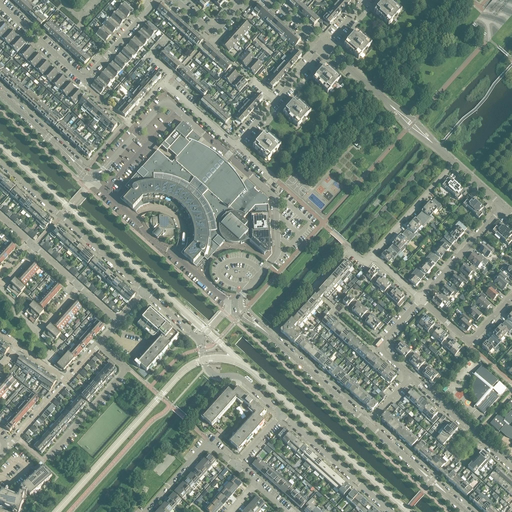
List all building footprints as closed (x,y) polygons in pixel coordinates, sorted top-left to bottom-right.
[(28,0),(27,0),(21,8),(25,12),(32,3),(28,0)] [(208,0),(203,0),(200,4),(204,8),(208,3),(210,5),(212,5),(211,1),(210,1),(208,0)] [(348,4),(342,0),(339,0),(337,2),(344,9),(348,4)] [(388,25),(402,11),(389,0),(384,0),(374,12),(388,25)] [(299,1),(293,7),(297,11),(303,4),(299,1)] [(125,2),(121,6),(130,14),(134,10),(125,2)] [(344,9),(337,2),(334,7),(341,13),(344,9)] [(32,3),(25,12),(29,15),(35,8),(36,7),(32,3)] [(156,11),(160,15),(166,8),(162,4),(156,11)] [(254,10),(258,14),(264,8),(260,4),(254,10)] [(303,4),(297,11),(302,15),(308,8),(303,4)] [(121,6),(118,10),(116,7),(115,8),(117,10),(126,18),(130,14),(121,6)] [(341,13),(334,7),(330,11),(337,17),(341,13)] [(35,8),(29,15),(33,19),(39,12),(35,8)] [(163,19),(164,18),(170,12),(166,8),(160,15),(159,16),(163,19)] [(264,8),(258,14),(262,18),(268,11),(264,8)] [(308,8),(302,15),(306,18),(312,12),(308,8)] [(117,10),(114,14),(123,22),(126,18),(117,10)] [(268,11),(262,18),(266,22),(272,15),(268,11)] [(337,17),(330,11),(327,15),(333,21),(337,17)] [(39,12),(33,19),(37,22),(43,16),(39,12)] [(170,12),(164,18),(169,22),(175,15),(170,12)] [(312,12),(306,18),(310,22),(316,15),(312,12)] [(114,14),(110,18),(119,26),(123,22),(114,14)] [(175,15),(169,22),(173,25),(179,19),(175,15)] [(272,15),(266,22),(270,25),(276,18),(272,15)] [(316,15),(310,22),(314,26),(318,21),(320,23),(322,23),(321,19),(320,19),(316,15)] [(333,21),(327,15),(323,19),(321,19),(322,23),(323,23),(325,21),(330,25),(333,21)] [(43,16),(37,22),(41,26),(47,19),(43,16)] [(119,26),(110,18),(106,22),(115,30),(119,26)] [(276,18),(270,25),(274,29),(280,22),(276,18)] [(179,19),(173,25),(177,29),(183,22),(179,19)] [(115,30),(106,22),(106,23),(105,21),(102,24),(103,26),(112,34),(115,30)] [(244,21),(241,25),(247,31),(251,27),(244,21)] [(44,29),(48,32),(54,26),(50,22),(44,29)] [(158,30),(149,22),(145,26),(154,34),(158,30)] [(183,22),(177,29),(181,33),(187,26),(183,22)] [(280,22),(274,29),(278,32),(284,26),(280,22)] [(52,36),(59,28),(55,24),(54,26),(48,32),(52,36)] [(5,25),(0,30),(0,36),(1,38),(9,29),(5,25)] [(247,31),(241,25),(237,29),(244,35),(247,31)] [(103,26),(99,31),(108,39),(112,34),(103,26)] [(154,34),(145,26),(142,30),(151,38),(154,34)] [(187,26),(181,33),(185,36),(191,30),(187,26)] [(284,26),(278,32),(282,36),(288,29),(284,26)] [(59,28),(52,36),(56,40),(62,33),(64,31),(60,27),(59,28)] [(9,29),(1,38),(5,41),(13,32),(9,29)] [(244,35),(237,29),(233,33),(240,39),(244,35)] [(288,29),(282,36),(286,40),(292,33),(288,29)] [(151,38),(142,30),(138,34),(147,42),(151,38)] [(191,30),(185,36),(189,40),(195,33),(191,30)] [(108,39),(99,31),(95,35),(104,43),(108,39)] [(344,46),(348,50),(358,59),(372,44),(357,31),(344,46)] [(13,32),(5,41),(9,45),(17,36),(13,32)] [(62,33),(56,40),(60,43),(66,36),(62,33)] [(195,33),(189,40),(193,44),(199,37),(195,33)] [(240,39),(233,33),(230,37),(236,43),(240,39)] [(292,33),(286,40),(290,43),(296,37),(292,33)] [(147,42),(138,34),(134,38),(143,46),(147,42)] [(17,36),(9,45),(13,49),(21,40),(17,36)] [(66,36),(60,43),(64,47),(70,40),(66,36)] [(199,37),(193,44),(197,47),(203,41),(199,37)] [(236,43),(230,37),(226,41),(233,47),(236,43)] [(296,37),(290,43),(295,47),(295,49),(299,48),(299,47),(296,45),(301,40),(296,37)] [(68,50),(76,42),(72,38),(70,40),(64,47),(68,50)] [(143,46),(134,38),(131,42),(140,50),(143,46)] [(21,40),(13,49),(17,52),(25,43),(21,40)] [(233,47),(226,41),(222,46),(229,52),(233,47)] [(77,42),(76,42),(68,50),(72,54),(78,47),(80,46),(80,44),(77,42)] [(140,50),(131,42),(127,46),(136,54),(140,50)] [(27,44),(19,53),(23,57),(31,48),(27,44)] [(207,44),(201,51),(205,54),(211,48),(207,44)] [(136,54),(127,46),(123,50),(132,58),(136,54)] [(78,47),(72,54),(76,58),(82,51),(78,47)] [(31,48),(23,57),(27,61),(35,52),(31,48)] [(211,48),(205,54),(209,58),(215,51),(211,48)] [(295,50),(291,54),(298,60),(302,56),(297,52),(299,50),(299,48),(295,49),(295,50)] [(132,58),(123,50),(120,54),(129,62),(132,58)] [(159,57),(163,60),(169,54),(165,50),(159,57)] [(82,51),(76,58),(80,61),(86,55),(82,51)] [(215,51),(209,58),(213,62),(219,55),(215,51)] [(246,51),(238,60),(243,64),(251,55),(246,51)] [(35,52),(27,61),(31,64),(39,55),(35,52)] [(91,59),(93,57),(88,52),(86,55),(80,61),(84,65),(90,59),(91,59)] [(129,62),(120,54),(116,58),(125,66),(129,62)] [(169,54),(163,60),(167,64),(173,57),(169,54)] [(298,60),(291,54),(287,58),(294,64),(298,60)] [(39,55),(31,64),(35,68),(43,59),(39,55)] [(219,55),(213,62),(217,65),(223,59),(219,55)] [(251,55),(243,64),(247,67),(255,58),(251,55)] [(173,57),(167,64),(171,68),(177,61),(173,57)] [(125,66),(116,58),(113,62),(122,70),(125,66)] [(255,58),(247,67),(251,71),(259,62),(255,58)] [(294,64),(287,58),(284,62),(291,68),(294,64)] [(43,59),(35,68),(39,72),(47,63),(43,59)] [(223,59),(217,65),(221,69),(227,62),(223,59)] [(177,61),(171,68),(175,72),(181,65),(177,61)] [(122,70),(113,62),(109,66),(118,74),(122,70)] [(227,62),(221,69),(225,73),(231,66),(227,62)] [(259,62),(251,71),(255,75),(263,66),(259,62)] [(291,68),(284,62),(280,66),(287,72),(291,68)] [(47,63),(39,72),(43,75),(51,66),(47,63)] [(51,66),(43,75),(47,79),(55,70),(51,66)] [(118,74),(109,66),(105,70),(114,78),(118,74)] [(191,70),(187,66),(179,75),(183,79),(189,72),(191,70)] [(287,72),(280,66),(277,70),(283,76),(287,72)] [(326,66),(313,80),(327,94),(341,79),(326,66)] [(5,69),(0,74),(0,78),(2,80),(9,73),(5,69)] [(231,69),(223,77),(227,81),(235,72),(231,69)] [(55,70),(47,79),(51,83),(59,74),(55,70)] [(114,78),(105,70),(102,75),(111,83),(114,78)] [(155,70),(151,75),(157,81),(161,76),(155,70)] [(283,76),(277,70),(273,74),(280,80),(283,76)] [(189,72),(183,79),(187,82),(193,76),(189,72)] [(235,72),(227,81),(231,85),(239,76),(235,72)] [(9,73),(2,80),(6,84),(13,76),(9,73)] [(157,81),(151,75),(148,73),(145,77),(146,78),(154,85),(157,81)] [(59,74),(51,83),(55,86),(63,77),(59,74)] [(191,86),(197,79),(199,77),(195,74),(187,82),(191,86)] [(280,80),(273,74),(269,78),(276,84),(280,80)] [(111,83),(102,75),(98,79),(107,87),(111,83)] [(13,76),(6,84),(10,87),(17,80),(13,76)] [(239,76),(231,85),(235,89),(243,80),(239,76)] [(63,77),(55,86),(59,90),(67,81),(63,77)] [(154,85),(146,78),(142,82),(150,89),(154,85)] [(276,84),(269,78),(266,83),(272,89),(276,84)] [(107,87),(98,79),(94,83),(103,91),(107,87)] [(197,79),(191,86),(195,89),(201,83),(197,79)] [(17,80),(10,87),(14,91),(21,84),(17,80)] [(243,80),(235,89),(240,92),(248,83),(243,80)] [(67,81),(59,90),(63,93),(71,84),(67,81)] [(199,93),(207,84),(203,81),(201,83),(195,89),(199,93)] [(150,89),(142,82),(139,86),(140,87),(147,93),(150,89)] [(103,91),(94,83),(91,87),(100,95),(103,91)] [(21,84),(14,91),(18,95),(25,87),(21,84)] [(71,84),(63,93),(67,97),(75,88),(71,84)] [(204,97),(211,88),(207,84),(199,93),(204,97)] [(25,87),(18,95),(22,98),(29,91),(25,87)] [(147,93),(140,87),(136,91),(143,97),(147,93)] [(75,88),(67,97),(71,101),(79,92),(75,88)] [(29,91),(22,98),(26,102),(33,94),(29,91)] [(136,91),(133,95),(139,101),(143,97),(136,91)] [(79,92),(71,101),(75,104),(83,95),(79,92)] [(256,93),(253,97),(259,103),(263,99),(256,93)] [(33,94),(26,102),(30,106),(37,98),(33,94)] [(139,101),(133,95),(129,99),(136,105),(139,101)] [(84,96),(78,103),(83,107),(89,100),(84,96)] [(207,96),(201,102),(205,106),(211,99),(207,96)] [(259,103),(253,97),(249,101),(256,107),(259,103)] [(37,98),(30,106),(34,109),(41,102),(37,98)] [(136,105),(129,99),(125,103),(132,109),(136,105)] [(211,99),(205,106),(209,110),(215,103),(211,99)] [(296,99),(283,114),(297,127),(311,112),(296,99)] [(89,100),(83,107),(81,108),(85,112),(87,111),(93,104),(89,100)] [(132,109),(125,103),(124,101),(120,106),(122,107),(128,113),(132,109)] [(256,107),(249,101),(245,105),(252,111),(256,107)] [(41,102),(34,109),(38,113),(45,105),(41,102)] [(215,103),(209,110),(213,113),(219,107),(215,103)] [(93,104),(87,111),(85,112),(89,116),(91,114),(97,107),(93,104)] [(45,105),(38,113),(42,116),(49,109),(45,105)] [(252,111),(245,105),(242,109),(248,115),(252,111)] [(97,107),(91,114),(89,116),(93,119),(95,118),(101,111),(97,107)] [(122,107),(118,111),(125,117),(128,113),(122,107)] [(219,107),(213,113),(217,117),(223,110),(219,107)] [(49,109),(42,116),(46,120),(53,112),(49,109)] [(248,115),(242,109),(238,113),(245,119),(248,115)] [(53,112),(46,120),(50,124),(59,114),(55,110),(53,112)] [(223,110),(217,117),(221,121),(227,114),(223,110)] [(101,111),(95,118),(93,119),(97,123),(99,121),(105,115),(101,111)] [(245,119),(238,113),(234,118),(233,118),(233,122),(234,121),(236,119),(241,124),(245,119)] [(59,114),(50,124),(55,127),(63,118),(59,114)] [(227,114),(221,121),(225,124),(229,120),(232,122),(233,122),(233,118),(231,118),(227,114)] [(105,115),(99,121),(103,125),(109,118),(105,115)] [(109,118),(103,125),(102,127),(106,130),(107,129),(113,122),(109,118)] [(63,121),(56,128),(60,132),(67,125),(63,121)] [(113,122),(107,129),(111,132),(117,126),(113,122)] [(202,140),(201,139),(183,123),(161,147),(167,152),(169,150),(177,158),(172,163),(158,151),(158,150),(156,152),(158,153),(146,165),(145,163),(144,162),(137,169),(131,176),(133,178),(134,178),(129,184),(131,188),(128,190),(130,191),(127,194),(127,193),(121,199),(121,198),(120,199),(136,212),(140,207),(145,206),(149,204),(149,202),(154,201),(159,201),(165,203),(170,205),(174,207),(178,210),(182,214),(185,219),(187,223),(189,228),(190,233),(190,239),(187,239),(187,243),(185,248),(181,253),(196,267),(196,266),(201,260),(200,259),(202,256),(204,258),(206,255),(209,257),(213,252),(217,247),(224,240),(225,241),(226,242),(228,243),(231,244),(233,244),(236,244),(238,244),(240,243),(241,244),(240,242),(247,239),(250,242),(244,236),(248,232),(244,228),(248,223),(243,219),(251,211),(252,209),(255,206),(268,206),(268,201),(269,200),(246,179),(242,183),(240,179),(238,176),(235,173),(232,170),(229,166),(226,162),(225,162),(222,159),(220,157),(216,154),(211,151),(207,148),(204,147),(200,145),(198,144),(202,140)] [(67,125),(60,132),(64,136),(71,128),(67,125)] [(71,128),(64,136),(68,139),(75,132),(71,128)] [(75,132),(68,139),(72,143),(79,135),(81,134),(77,130),(75,132)] [(266,132),(266,133),(253,147),(268,160),(281,146),(266,132)] [(79,135),(72,143),(76,147),(83,139),(79,135)] [(83,139),(76,147),(80,150),(87,143),(83,139)] [(89,141),(87,143),(80,150),(84,154),(93,145),(89,141)] [(93,145),(84,154),(88,158),(97,148),(93,145)] [(446,188),(451,192),(457,185),(452,181),(453,180),(450,177),(442,186),(445,189),(446,188)] [(0,190),(2,192),(10,183),(8,181),(8,182),(5,180),(0,185),(0,190)] [(13,185),(10,183),(2,192),(7,196),(9,194),(14,188),(12,186),(13,185)] [(462,190),(457,185),(451,192),(455,197),(458,200),(466,192),(463,189),(462,190)] [(10,195),(15,199),(21,193),(18,191),(16,189),(10,195)] [(19,203),(25,197),(23,195),(21,193),(15,199),(13,202),(17,206),(19,203)] [(467,207),(472,211),(478,204),(473,200),(474,199),(471,196),(463,205),(466,208),(467,207)] [(25,197),(19,203),(24,207),(30,201),(27,199),(25,197)] [(430,202),(426,207),(434,214),(433,213),(437,209),(438,210),(442,206),(434,199),(430,203),(430,202)] [(26,213),(34,205),(32,203),(30,201),(24,207),(22,210),(26,213)] [(483,208),(478,204),(472,211),(476,215),(475,216),(479,219),(486,210),(484,208),(483,208)] [(1,209),(6,214),(10,209),(5,205),(1,209)] [(31,217),(33,215),(39,209),(36,207),(34,205),(26,213),(31,217)] [(255,206),(252,209),(256,211),(256,214),(268,213),(268,206),(255,206)] [(434,214),(426,207),(421,212),(422,212),(419,216),(427,223),(430,219),(429,218),(432,214),(433,215),(434,214)] [(39,209),(33,215),(37,219),(43,213),(41,211),(39,209)] [(15,221),(19,218),(14,213),(10,217),(15,221)] [(40,225),(47,217),(45,215),(43,213),(37,219),(36,221),(40,225)] [(268,213),(256,214),(251,214),(252,232),(269,231),(268,213)] [(161,216),(160,216),(159,216),(159,217),(152,218),(151,218),(151,219),(151,220),(150,220),(150,222),(150,223),(150,224),(151,224),(151,225),(153,225),(153,231),(153,233),(152,234),(158,239),(159,238),(166,238),(166,239),(167,238),(168,239),(169,240),(171,240),(171,239),(172,239),(172,238),(173,238),(173,237),(174,237),(173,230),(175,230),(175,229),(175,227),(174,225),(174,224),(173,222),(172,221),(171,219),(169,218),(168,217),(166,216),(164,216),(163,216),(161,216)] [(427,223),(419,216),(416,219),(415,219),(411,223),(419,231),(419,230),(418,229),(422,225),(423,227),(427,223)] [(47,217),(40,225),(39,225),(44,230),(49,224),(49,225),(51,224),(50,223),(52,221),(49,219),(50,219),(47,217)] [(452,230),(460,238),(464,233),(463,232),(467,229),(459,222),(455,226),(457,227),(453,231),(452,230)] [(419,231),(411,223),(407,228),(407,229),(404,232),(412,239),(415,235),(414,234),(418,230),(419,231)] [(496,233),(501,237),(507,230),(502,226),(503,225),(500,223),(492,231),(495,234),(496,233)] [(52,232),(56,237),(62,230),(60,228),(59,228),(57,226),(56,228),(55,227),(54,229),(54,230),(52,232)] [(62,230),(56,237),(61,240),(66,234),(64,232),(65,232),(62,230)] [(447,234),(444,238),(452,245),(455,242),(456,242),(460,238),(452,230),(451,231),(452,232),(449,236),(447,234)] [(511,234),(507,230),(501,237),(506,242),(505,243),(508,245),(511,240),(511,234)] [(269,231),(252,232),(252,240),(250,242),(264,255),(266,252),(270,252),(269,231)] [(412,239),(404,232),(401,236),(400,235),(396,240),(404,247),(405,247),(404,246),(407,242),(409,243),(412,239)] [(66,234),(61,240),(65,244),(71,238),(69,236),(68,236),(66,234)] [(71,238),(65,244),(70,248),(75,242),(73,240),(74,240),(71,238)] [(437,246),(437,247),(445,254),(449,249),(452,245),(444,238),(441,242),(442,243),(438,247),(437,246)] [(404,247),(396,240),(392,244),(393,245),(390,249),(397,256),(401,252),(399,251),(403,247),(404,248),(404,247)] [(9,242),(5,246),(12,252),(15,248),(9,242)] [(72,255),(80,246),(78,244),(77,244),(75,242),(70,248),(68,251),(72,255)] [(492,253),(495,251),(488,245),(486,248),(483,245),(479,250),(487,257),(491,253),(492,253)] [(5,246),(2,250),(8,256),(12,252),(5,246)] [(79,256),(84,250),(82,248),(80,246),(72,255),(76,259),(79,256)] [(433,251),(429,255),(437,262),(440,258),(441,259),(445,254),(437,247),(438,248),(434,252),(433,251)] [(397,256),(390,249),(386,252),(386,251),(381,256),(382,257),(381,257),(383,259),(384,258),(388,263),(389,263),(390,263),(389,262),(392,258),(394,259),(397,256)] [(2,250),(0,252),(0,255),(5,260),(8,256),(2,250)] [(84,250),(79,256),(83,260),(89,254),(87,252),(86,252),(84,250)] [(89,254),(83,260),(88,264),(93,258),(91,256),(89,254)] [(484,266),(488,262),(480,254),(478,257),(474,254),(469,260),(477,267),(481,263),(484,266)] [(423,263),(422,263),(430,271),(435,266),(434,265),(437,262),(429,255),(426,259),(427,260),(424,264),(423,263)] [(89,266),(94,270),(99,263),(97,261),(95,260),(89,266)] [(346,261),(342,265),(348,271),(352,267),(346,261)] [(33,263),(29,267),(35,273),(39,269),(33,263)] [(99,263),(94,270),(98,274),(104,268),(101,266),(102,265),(99,263)] [(418,267),(415,271),(422,278),(426,274),(426,275),(430,271),(422,263),(422,264),(423,265),(419,268),(418,267)] [(351,273),(348,271),(342,265),(338,270),(347,278),(351,273)] [(473,276),(477,271),(472,266),(469,269),(464,265),(460,270),(468,277),(469,276),(473,276)] [(35,273),(29,267),(26,271),(32,277),(35,273)] [(511,277),(511,268),(511,267),(506,272),(504,270),(502,273),(508,278),(510,276),(511,277)] [(104,268),(98,274),(102,278),(108,271),(106,269),(106,270),(104,268)] [(370,281),(372,283),(377,278),(375,276),(377,273),(372,269),(372,270),(371,269),(370,271),(366,276),(365,277),(366,278),(367,277),(370,280),(370,281)] [(347,278),(338,270),(334,274),(341,280),(343,282),(347,278)] [(32,277),(26,271),(22,275),(28,281),(32,277)] [(108,271),(102,278),(107,282),(112,276),(110,274),(111,273),(108,271)] [(419,282),(422,278),(415,271),(411,275),(412,276),(409,280),(408,279),(408,280),(409,280),(408,281),(413,285),(413,286),(415,287),(416,287),(420,282),(419,282)] [(506,287),(508,285),(504,281),(507,278),(501,273),(498,276),(499,277),(494,283),(503,290),(504,288),(505,288),(506,288),(506,287)] [(341,280),(334,274),(330,278),(337,284),(341,280)] [(466,284),(469,281),(463,277),(461,279),(456,274),(450,280),(459,288),(464,282),(466,284)] [(28,281),(22,275),(17,281),(21,285),(22,283),(25,285),(28,281)] [(112,276),(107,282),(111,286),(117,279),(115,277),(114,278),(112,276)] [(379,280),(377,278),(372,283),(375,285),(379,288),(378,289),(379,290),(386,281),(381,277),(379,280)] [(337,284),(330,278),(326,282),(333,288),(337,284)] [(21,285),(17,281),(15,279),(7,288),(17,297),(23,290),(29,295),(31,293),(25,288),(21,285)] [(117,279),(111,286),(112,287),(111,288),(114,290),(115,289),(116,290),(121,284),(119,282),(120,281),(117,279)] [(391,285),(386,281),(379,290),(380,289),(384,292),(383,293),(386,295),(390,290),(388,288),(391,285)] [(333,288),(326,282),(323,286),(329,293),(333,288)] [(493,300),(498,294),(493,290),(496,287),(490,282),(487,285),(488,286),(487,287),(489,290),(486,293),(493,300)] [(55,283),(51,287),(57,293),(61,289),(55,283)] [(93,292),(97,288),(93,284),(89,288),(93,292)] [(121,284),(116,290),(120,294),(126,287),(124,285),(123,286),(121,284)] [(455,296),(459,291),(453,286),(450,289),(446,285),(441,291),(449,298),(450,296),(455,296)] [(329,293),(323,286),(319,291),(325,297),(329,293)] [(51,287),(48,291),(54,297),(57,293),(51,287)] [(126,287),(120,294),(125,298),(130,292),(128,290),(128,289),(126,287)] [(392,292),(390,290),(386,295),(388,297),(389,297),(392,300),(391,301),(392,302),(399,293),(395,289),(392,292)] [(48,291),(44,295),(50,301),(54,297),(48,291)] [(130,292),(125,298),(122,300),(126,303),(127,303),(129,301),(129,302),(135,295),(133,293),(132,294),(130,292)] [(404,298),(399,293),(392,302),(393,301),(397,304),(397,305),(399,307),(404,302),(402,300),(404,298)] [(479,294),(480,295),(477,297),(480,299),(476,303),(485,311),(490,305),(484,300),(486,297),(481,293),(479,294)] [(350,304),(352,306),(356,301),(354,298),(353,299),(350,296),(350,295),(350,294),(349,295),(345,300),(344,300),(343,301),(343,302),(347,307),(350,304)] [(44,295),(40,299),(47,305),(50,301),(44,295)] [(322,301),(315,295),(311,299),(318,305),(322,301)] [(444,306),(449,301),(443,295),(440,298),(437,295),(432,301),(439,307),(442,304),(444,306)] [(33,303),(28,298),(26,300),(32,305),(25,312),(35,321),(43,312),(41,310),(37,307),(33,303)] [(37,303),(39,305),(37,307),(41,310),(47,305),(40,299),(37,303)] [(318,305),(311,299),(307,303),(314,309),(318,305)] [(75,301),(71,306),(78,311),(81,307),(75,301)] [(356,301),(352,306),(354,308),(352,310),(356,314),(363,306),(362,307),(358,303),(359,303),(356,301)] [(314,309),(307,303),(304,308),(310,314),(314,309)] [(476,321),(481,315),(475,310),(477,308),(473,304),(471,306),(473,308),(468,313),(476,320),(476,321)] [(78,311),(71,306),(68,310),(74,315),(78,311)] [(363,306),(356,314),(361,319),(363,316),(365,318),(370,313),(367,310),(367,311),(363,308),(364,307),(363,306)] [(170,327),(157,315),(150,308),(151,310),(150,311),(137,324),(150,336),(151,337),(153,337),(154,337),(155,336),(157,334),(157,335),(159,334),(162,337),(143,358),(139,355),(140,354),(134,358),(133,359),(132,360),(133,362),(134,363),(139,368),(141,366),(147,371),(176,338),(175,338),(177,335),(172,331),(171,332),(168,329),(170,327)] [(310,314),(304,308),(300,312),(306,318),(310,314)] [(74,315),(68,310),(64,313),(71,319),(74,315)] [(306,318),(300,312),(296,316),(303,322),(306,318)] [(71,319),(64,313),(61,317),(67,323),(69,325),(73,321),(71,319)] [(370,313),(365,318),(367,320),(365,322),(370,327),(377,318),(376,318),(376,319),(372,315),(370,313)] [(466,332),(471,326),(466,321),(468,318),(464,314),(461,317),(463,319),(458,325),(466,332)] [(325,328),(332,319),(328,315),(320,324),(325,328)] [(303,322),(296,316),(292,320),(291,320),(297,325),(299,327),(303,322)] [(422,328),(422,329),(430,321),(425,316),(423,319),(420,317),(416,322),(418,325),(419,324),(423,327),(422,328)] [(67,323),(61,317),(57,321),(63,327),(67,323)] [(377,318),(370,327),(374,331),(377,328),(379,330),(383,325),(381,322),(380,323),(376,320),(377,319),(377,318)] [(329,331),(330,330),(336,323),(332,319),(325,328),(329,331)] [(291,320),(287,324),(281,331),(282,332),(294,344),(299,338),(294,332),(295,331),(295,330),(295,329),(293,328),(297,325),(291,320)] [(63,327),(57,321),(52,327),(56,331),(58,329),(60,331),(63,327)] [(97,321),(93,325),(100,331),(103,327),(97,321)] [(434,325),(430,321),(422,329),(423,329),(424,328),(428,332),(427,332),(429,334),(434,329),(432,328),(434,325)] [(501,325),(497,330),(505,337),(504,336),(508,332),(509,333),(511,329),(511,328),(505,322),(502,326),(501,325)] [(336,323),(330,330),(335,334),(341,327),(336,323)] [(100,331),(93,325),(90,329),(96,335),(100,331)] [(61,335),(56,331),(52,327),(51,326),(43,335),(53,344),(59,337),(64,342),(66,340),(61,335)] [(341,327),(335,334),(339,337),(345,331),(341,327)] [(436,331),(434,329),(429,334),(432,337),(432,336),(436,339),(435,340),(436,341),(443,333),(438,328),(436,331)] [(96,335),(90,329),(86,333),(93,339),(96,335)] [(493,335),(490,339),(498,346),(501,342),(500,341),(503,337),(504,338),(505,337),(497,330),(493,335)] [(345,331),(339,337),(343,341),(349,334),(345,331)] [(93,339),(86,333),(83,337),(89,343),(93,339)] [(448,337),(443,333),(436,341),(437,340),(441,344),(440,344),(443,346),(447,341),(445,340),(448,337)] [(349,334),(343,341),(348,345),(354,338),(349,334)] [(301,336),(299,338),(294,344),(295,344),(297,346),(298,345),(300,347),(306,340),(301,336)] [(89,343),(83,337),(79,341),(85,347),(89,343)] [(354,338),(348,345),(352,349),(358,342),(354,338)] [(498,346),(490,339),(487,342),(486,342),(482,346),(482,347),(482,348),(484,349),(484,348),(489,353),(490,354),(491,353),(490,352),(493,348),(497,352),(500,348),(498,346)] [(306,340),(300,347),(304,351),(310,344),(306,340)] [(395,350),(400,354),(407,346),(407,345),(406,346),(402,343),(403,342),(400,340),(396,345),(398,347),(395,350)] [(449,343),(447,341),(443,346),(445,349),(446,348),(450,351),(449,352),(449,353),(457,345),(452,340),(449,343)] [(85,347),(79,341),(76,345),(82,351),(85,347)] [(358,342),(352,349),(356,353),(362,346),(358,342)] [(310,344),(304,351),(308,355),(315,348),(310,344)] [(5,345),(0,351),(0,352),(4,355),(9,348),(5,345)] [(82,351),(76,345),(72,349),(78,355),(82,351)] [(461,349),(457,345),(449,353),(450,353),(451,352),(454,356),(456,359),(461,354),(459,352),(461,349)] [(362,346),(356,353),(360,356),(366,350),(362,346)] [(407,346),(400,354),(405,358),(407,355),(409,357),(414,352),(411,350),(411,351),(407,347),(408,346),(407,346)] [(78,355),(72,349),(71,348),(67,352),(68,353),(74,359),(78,355)] [(315,348),(308,355),(313,359),(319,352),(315,348)] [(366,350),(360,356),(365,360),(371,354),(366,350)] [(319,352),(313,359),(317,363),(324,356),(319,352)] [(414,352),(409,357),(411,359),(409,362),(413,366),(421,358),(420,357),(419,358),(415,355),(416,354),(414,352)] [(64,371),(74,359),(68,353),(57,365),(64,371)] [(371,354),(365,360),(369,364),(375,357),(371,354)] [(324,356),(317,363),(319,365),(321,367),(322,367),(328,360),(324,356)] [(25,360),(21,357),(16,364),(20,367),(25,360)] [(375,357),(369,364),(373,368),(379,361),(375,357)] [(421,358),(413,366),(418,370),(421,367),(423,369),(427,364),(425,362),(424,363),(420,359),(421,358)] [(115,365),(109,359),(106,362),(109,364),(105,369),(112,375),(116,370),(113,367),(115,365)] [(30,363),(25,360),(20,367),(25,370),(30,363)] [(328,360),(322,367),(322,368),(324,370),(325,370),(326,371),(333,364),(328,360)] [(379,361),(373,368),(377,372),(383,365),(379,361)] [(34,366),(30,363),(25,370),(29,373),(34,366)] [(333,364),(326,371),(331,375),(337,368),(333,364)] [(427,364),(423,369),(425,371),(422,374),(427,378),(434,370),(434,369),(433,370),(429,367),(429,366),(427,364)] [(383,365),(377,372),(382,376),(388,369),(383,365)] [(38,369),(34,366),(29,373),(33,376),(38,369)] [(504,387),(501,384),(497,384),(496,385),(495,384),(498,381),(481,366),(475,373),(474,372),(472,374),(473,375),(476,379),(475,380),(474,382),(473,385),(472,387),(472,390),(472,393),(473,395),(474,398),(476,400),(478,403),(476,404),(474,407),(474,408),(475,406),(484,414),(499,398),(496,395),(497,394),(498,394),(500,394),(502,394),(504,392),(505,391),(504,387)] [(337,368),(331,375),(335,379),(342,372),(337,368)] [(43,372),(38,369),(33,376),(38,380),(43,372)] [(84,369),(79,373),(83,377),(88,373),(84,369)] [(112,375),(105,369),(101,373),(108,379),(112,375)] [(388,369),(382,376),(386,379),(392,373),(388,369)] [(434,370),(427,378),(431,382),(434,379),(436,381),(441,376),(438,374),(437,374),(434,371),(435,370),(434,370)] [(43,372),(38,380),(42,383),(47,375),(43,372)] [(342,372),(335,379),(337,381),(339,383),(340,383),(346,376),(342,372)] [(108,379),(101,373),(97,377),(104,384),(108,379)] [(392,373),(386,379),(390,383),(396,377),(392,373)] [(18,383),(9,375),(6,379),(12,385),(14,387),(18,383)] [(51,378),(47,375),(42,383),(46,386),(51,378)] [(346,376),(340,383),(340,384),(342,386),(343,386),(344,387),(351,380),(346,376)] [(104,384),(97,377),(93,382),(100,388),(104,384)] [(56,382),(51,378),(46,386),(51,389),(56,382)] [(353,378),(351,380),(344,387),(349,391),(355,384),(357,382),(353,378)] [(12,385),(6,379),(2,383),(9,389),(12,385)] [(100,388),(93,382),(89,386),(96,393),(100,388)] [(9,389),(2,383),(0,385),(0,388),(5,393),(9,389)] [(355,384),(349,391),(353,395),(360,388),(355,384)] [(89,386),(85,391),(92,397),(96,393),(89,386)] [(360,388),(353,395),(358,399),(364,392),(360,388)] [(246,397),(246,396),(238,389),(233,394),(228,390),(203,418),(211,426),(236,398),(241,402),(238,405),(238,407),(239,409),(241,411),(242,413),(244,413),(246,414),(248,414),(251,411),(255,415),(230,443),(239,450),(264,422),(259,418),(264,412),(256,405),(253,403),(253,402),(249,398),(249,399),(246,397)] [(406,397),(410,401),(416,394),(412,390),(406,397)] [(88,402),(92,397),(85,391),(81,395),(88,402)] [(364,392),(358,399),(362,403),(369,396),(364,392)] [(32,394),(29,398),(35,404),(39,399),(32,394)] [(416,394),(410,401),(414,405),(420,398),(416,394)] [(369,396),(362,403),(364,405),(366,408),(366,407),(367,407),(373,400),(369,396)] [(29,398),(25,402),(31,408),(35,404),(29,398)] [(53,402),(57,406),(61,402),(57,398),(53,402)] [(79,398),(74,402),(82,409),(84,406),(86,404),(79,398)] [(420,398),(414,405),(418,409),(424,402),(420,398)] [(373,400),(367,407),(367,408),(369,410),(371,411),(378,404),(373,400)] [(506,404),(511,409),(511,410),(511,412),(510,411),(505,418),(504,419),(498,413),(489,422),(496,429),(497,428),(504,434),(508,437),(511,439),(511,401),(511,400),(506,404)] [(25,402),(21,406),(28,412),(31,408),(25,402)] [(74,402),(70,407),(77,413),(79,411),(80,411),(82,409),(74,402)] [(424,402),(418,409),(423,412),(429,406),(424,402)] [(21,406),(18,410),(24,416),(28,412),(21,406)] [(429,406),(423,412),(427,416),(433,410),(429,406)] [(70,407),(66,411),(74,418),(76,415),(77,413),(70,407)] [(18,410),(14,414),(21,420),(24,416),(18,410)] [(74,418),(66,411),(64,410),(60,414),(62,416),(69,422),(71,420),(72,420),(74,418)] [(433,410),(427,416),(425,418),(433,425),(438,418),(435,416),(437,414),(433,410)] [(384,423),(391,416),(386,412),(380,419),(382,421),(381,421),(383,423),(384,423)] [(14,414),(11,418),(17,424),(21,420),(14,414)] [(62,416),(58,420),(66,427),(68,424),(69,422),(62,416)] [(391,416),(384,423),(385,423),(384,424),(386,426),(387,425),(389,427),(395,420),(391,416)] [(11,418),(7,422),(13,428),(17,424),(11,418)] [(58,420),(54,425),(61,431),(63,429),(64,429),(66,427),(58,420)] [(395,420),(389,427),(393,431),(400,424),(395,420)] [(13,428),(7,422),(3,426),(10,432),(13,428)] [(451,423),(447,427),(454,433),(458,429),(451,423)] [(400,424),(393,431),(398,435),(404,428),(400,424)] [(54,425),(50,429),(58,436),(60,433),(61,431),(54,425)] [(447,427),(443,431),(450,437),(454,433),(447,427)] [(404,428),(398,435),(400,437),(399,437),(401,439),(402,439),(409,432),(404,428)] [(50,429),(46,434),(53,440),(55,438),(56,438),(58,436),(50,429)] [(278,436),(283,441),(289,434),(288,433),(288,432),(288,431),(288,430),(287,430),(286,430),(285,429),(278,436)] [(450,437),(443,431),(440,435),(447,441),(450,437)] [(409,432),(402,439),(403,439),(402,440),(404,442),(405,441),(407,443),(413,436),(409,432)] [(53,440),(46,434),(44,433),(42,436),(43,437),(42,438),(50,445),(52,442),(53,440)] [(289,434),(283,441),(287,445),(294,437),(293,436),(293,435),(292,434),(291,435),(291,434),(290,435),(289,434)] [(447,441),(440,435),(436,439),(443,445),(447,441)] [(413,436),(407,443),(411,447),(418,440),(413,436)] [(294,437),(287,445),(292,449),(298,442),(297,441),(298,441),(297,440),(297,439),(297,438),(296,438),(295,438),(294,437)] [(42,438),(38,443),(45,449),(47,447),(48,447),(50,445),(42,438)] [(267,445),(274,451),(276,448),(269,442),(267,445)] [(298,442),(292,449),(297,453),(303,446),(302,445),(303,444),(302,443),(301,443),(300,443),(299,443),(298,442)] [(42,454),(44,451),(45,449),(38,443),(34,447),(42,454)] [(414,450),(418,453),(424,447),(420,443),(414,450)] [(269,454),(272,451),(266,446),(263,449),(269,454)] [(303,446),(297,453),(301,458),(308,451),(307,450),(307,449),(306,449),(307,448),(307,447),(306,447),(305,447),(303,446)] [(424,447),(418,453),(422,457),(428,450),(424,447)] [(428,450),(422,457),(426,461),(432,454),(428,450)] [(308,451),(301,458),(306,462),(313,454),(312,453),(312,452),(311,451),(310,451),(310,452),(309,451),(309,452),(308,451)] [(482,451),(478,455),(485,461),(489,457),(482,451)] [(206,459),(205,460),(212,466),(216,461),(208,454),(207,456),(206,456),(205,456),(205,457),(205,458),(206,459)] [(313,454),(306,462),(311,466),(317,459),(316,458),(316,457),(316,456),(315,455),(314,455),(313,454)] [(432,454),(426,461),(430,464),(436,457),(432,454)] [(485,461),(478,455),(475,459),(482,466),(485,461)] [(436,457),(430,464),(434,468),(440,461),(436,457)] [(252,465),(256,469),(262,462),(258,459),(252,465)] [(317,459),(311,466),(315,470),(322,463),(321,462),(321,461),(321,460),(320,460),(319,460),(319,459),(318,460),(317,459)] [(482,466),(475,459),(471,463),(478,470),(482,466)] [(212,466),(205,460),(204,461),(203,460),(202,460),(201,461),(201,462),(202,462),(200,464),(208,471),(212,466)] [(440,461),(434,468),(438,472),(445,465),(440,461)] [(262,462),(256,469),(260,472),(266,466),(262,462)] [(322,463),(315,470),(320,475),(326,468),(325,467),(326,466),(325,465),(325,464),(324,463),(323,464),(322,463)] [(478,470),(471,463),(468,467),(474,474),(478,470)] [(208,471),(200,464),(198,466),(198,465),(197,466),(196,466),(196,467),(197,467),(197,468),(196,469),(203,475),(208,471)] [(266,466),(260,472),(264,476),(271,468),(267,465),(266,466)] [(0,501),(0,503),(6,507),(8,507),(14,510),(16,511),(18,511),(24,494),(27,495),(27,493),(30,496),(52,477),(44,467),(43,466),(41,466),(41,468),(42,469),(22,487),(18,498),(9,494),(0,489),(0,501)] [(446,479),(452,472),(454,470),(450,466),(442,475),(446,479)] [(489,476),(493,480),(501,471),(497,467),(489,476)] [(271,468),(264,476),(268,480),(274,473),(275,472),(271,468)] [(326,468),(320,475),(325,479),(332,471),(330,470),(331,469),(330,469),(330,468),(329,468),(328,468),(327,469),(326,468)] [(203,475),(196,469),(195,470),(194,470),(193,470),(193,471),(193,472),(192,473),(199,480),(203,475)] [(332,471),(325,479),(329,483),(336,476),(335,475),(335,474),(335,473),(335,472),(334,472),(333,472),(332,471)] [(501,471),(493,480),(497,484),(505,475),(501,471)] [(452,472),(446,479),(450,482),(456,475),(452,472)] [(199,480),(192,473),(190,475),(189,475),(188,476),(188,477),(189,477),(188,478),(197,487),(201,482),(199,480)] [(274,473),(268,480),(272,483),(278,477),(274,473)] [(280,475),(278,477),(272,483),(276,487),(284,478),(280,475)] [(456,475),(450,482),(454,486),(460,479),(456,475)] [(505,475),(497,484),(501,487),(509,478),(505,475)] [(233,476),(229,482),(237,490),(242,484),(233,476)] [(336,476),(329,483),(334,487),(341,480),(340,479),(340,478),(340,477),(339,477),(338,477),(337,476),(337,477),(336,476)] [(197,487),(188,478),(187,480),(186,479),(185,479),(184,480),(185,481),(183,483),(193,491),(197,487)] [(284,478),(276,487),(281,490),(286,484),(288,482),(284,478)] [(511,480),(509,478),(501,487),(505,491),(511,483),(511,480)] [(460,479),(454,486),(458,490),(464,483),(460,479)] [(341,480),(334,487),(339,491),(345,484),(344,483),(344,482),(344,481),(343,480),(342,481),(341,480)] [(229,482),(224,487),(232,495),(237,490),(229,482)] [(193,491),(183,483),(181,484),(180,484),(180,485),(180,486),(180,487),(179,488),(186,494),(188,496),(193,491)] [(464,483),(458,490),(462,493),(468,486),(464,483)] [(286,484),(281,490),(285,494),(290,488),(286,484)] [(345,484),(339,491),(344,496),(350,488),(349,487),(349,486),(349,485),(348,485),(347,485),(346,485),(345,484)] [(468,486),(462,493),(466,497),(473,490),(468,486)] [(224,487),(219,493),(228,500),(232,495),(224,487)] [(186,494),(179,488),(178,489),(178,488),(177,488),(176,489),(176,490),(175,492),(182,499),(186,494)] [(290,488),(285,494),(289,498),(294,491),(290,488)] [(293,501),(300,493),(296,489),(294,491),(289,498),(293,501)] [(354,490),(346,499),(351,503),(358,495),(357,494),(357,493),(356,492),(356,491),(355,491),(354,491),(354,490)] [(473,503),(479,496),(481,494),(477,490),(469,499),(473,503)] [(181,500),(174,493),(172,495),(171,495),(170,495),(170,496),(170,497),(171,498),(170,499),(177,505),(181,500)] [(219,493),(214,498),(223,506),(228,500),(219,493)] [(300,493),(293,501),(297,505),(303,497),(304,496),(300,493)] [(358,495),(351,503),(356,507),(363,499),(363,498),(363,497),(362,497),(361,497),(360,496),(358,495)] [(479,496),(473,503),(477,506),(483,499),(479,496)] [(257,497),(252,503),(260,510),(265,505),(257,497)] [(303,497),(297,505),(301,509),(306,502),(308,501),(303,497)] [(214,498),(209,503),(218,511),(223,506),(214,498)] [(177,505),(170,499),(169,500),(168,499),(167,499),(166,500),(166,501),(167,501),(165,503),(173,510),(177,505)] [(312,499),(306,504),(309,506),(304,511),(312,511),(315,508),(311,504),(314,501),(312,499)] [(363,499),(356,507),(360,511),(368,503),(366,502),(366,501),(366,500),(365,500),(365,499),(364,499),(363,499)] [(483,499),(477,506),(481,510),(487,503),(483,499)] [(329,502),(325,506),(329,511),(333,507),(329,502)] [(170,511),(173,510),(165,503),(163,505),(163,504),(162,505),(161,506),(162,507),(161,508),(165,511),(170,511)] [(207,511),(217,511),(218,511),(209,503),(204,509),(207,511)] [(258,511),(260,510),(252,503),(247,508),(251,511),(258,511)] [(368,503),(360,511),(368,511),(373,507),(372,507),(372,506),(372,505),(371,505),(370,505),(369,504),(369,505),(368,503)] [(487,503),(481,510),(483,511),(486,511),(491,507),(487,503)]
